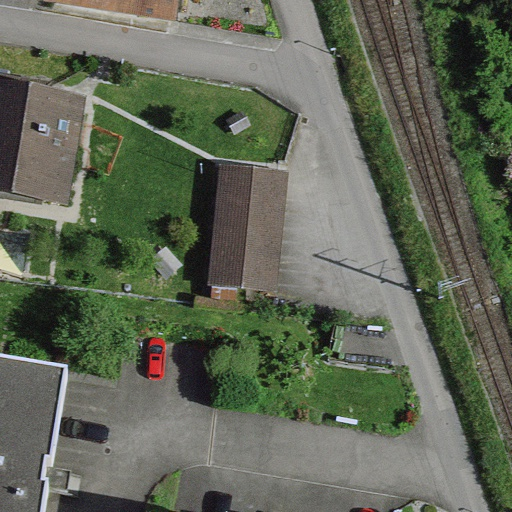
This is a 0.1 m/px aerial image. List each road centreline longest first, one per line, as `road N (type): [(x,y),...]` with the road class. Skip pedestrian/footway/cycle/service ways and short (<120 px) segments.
road 1 (residential): [(477,511),(318,81)]
road 2 (residential): [(0,24),(318,81)]
